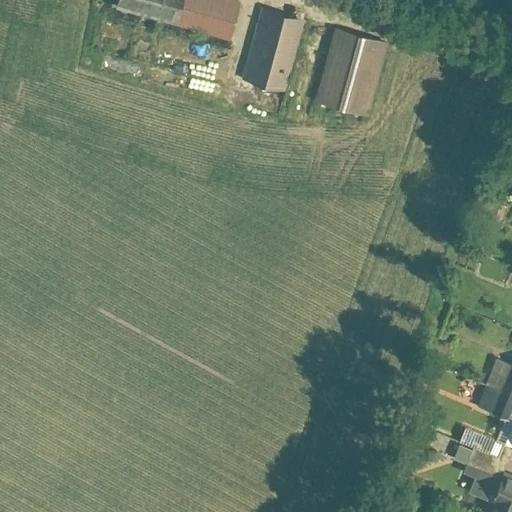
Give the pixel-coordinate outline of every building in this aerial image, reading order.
[(106,0),(104,8),(168,26),(175,0),(106,0)] [(254,12),(234,83),(279,95),(298,24),(254,12)] [(330,30),(307,104),(358,120),(381,46),(330,30)] [(504,424),(511,405),(511,368),(495,362),(474,412),(504,424)] [(511,423),(500,451),(511,455),(511,423)] [(469,433),(462,449),(488,460),(494,445),(469,433)] [(511,478),(491,472),(482,502),(511,511),(511,478)] [(467,511),(502,511),(473,499),(467,511)]
